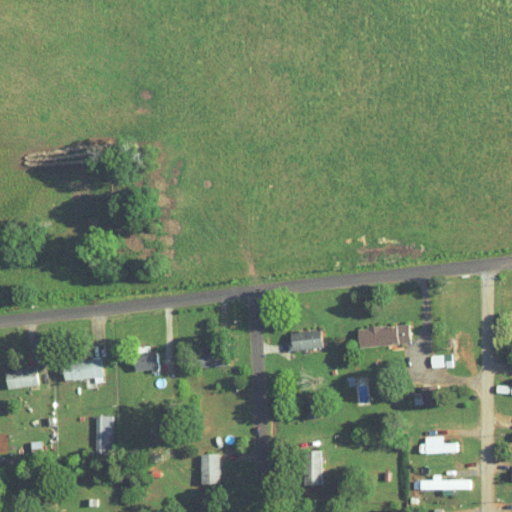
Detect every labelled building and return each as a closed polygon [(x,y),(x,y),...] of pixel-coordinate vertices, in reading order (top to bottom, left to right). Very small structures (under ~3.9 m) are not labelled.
[(358,346),(409,343),(408,324),(356,327),(358,346)] [(322,347),(319,329),(287,334),(290,352),(322,347)] [(226,366),(226,355),(218,355),(217,348),(199,348),(199,367),(226,366)] [(134,371),(158,368),(155,350),(132,353),(134,371)] [(429,355),(429,367),(450,367),(450,354),(429,355)] [(99,358),(61,363),(63,381),(102,376),(99,358)] [(37,385),(34,367),(4,370),(6,389),(37,385)] [(412,393),(414,406),(438,403),(435,384),(420,386),(420,392),(412,393)] [(111,415),(94,415),(94,455),(111,455),(111,415)] [(442,436),(424,436),(425,453),(456,451),(455,442),(442,442),(442,436)] [(219,453),(200,454),(200,485),(219,484),(219,453)]
